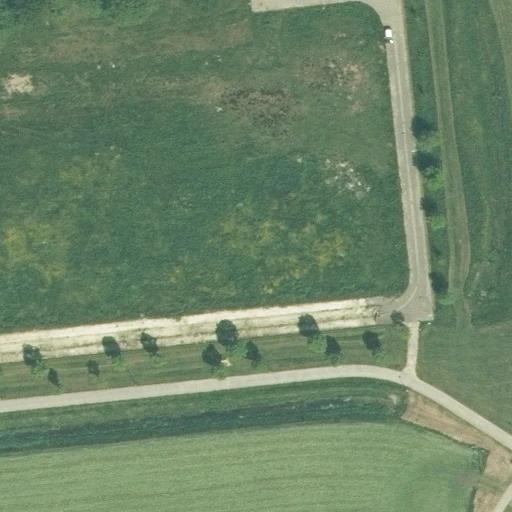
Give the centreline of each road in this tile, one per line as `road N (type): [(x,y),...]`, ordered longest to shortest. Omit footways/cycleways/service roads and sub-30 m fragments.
road 1 (residential): [(375,314),(421,309),(389,0)]
road 2 (unknown): [(261,0),(264,46),(254,60),(0,89)]
